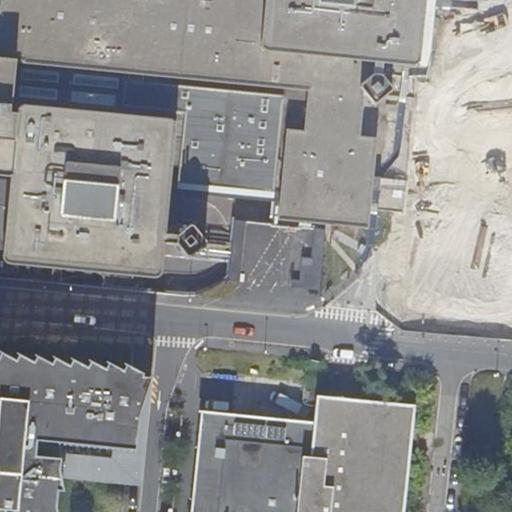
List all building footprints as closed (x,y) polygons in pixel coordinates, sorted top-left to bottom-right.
[(0,0),(0,172),(14,174),(21,103),(181,118),(173,190),(281,200),(279,217),(328,222),(369,225),(371,209),(378,136),(362,133),(369,59),(418,63),(419,64),(424,0),(0,0)] [(385,60),(369,59),(366,88),(376,103),(395,87),(384,71),(385,60)] [(21,103),(14,174),(5,261),(164,277),(168,242),(169,234),(173,190),(181,118),(21,103)] [(237,215),(230,278),(278,283),(285,221),(237,215)] [(180,236),(169,234),(168,242),(179,243),(191,258),(210,243),(195,224),(180,236)] [(290,289),(321,292),(327,230),(315,229),(311,259),(302,258),(300,280),(291,280),(290,289)] [(0,511),(53,511),(57,476),(61,443),(80,445),(135,450),(136,428),(151,376),(153,374),(39,362),(0,358),(0,511)] [(141,485),(153,374),(151,376),(136,428),(135,450),(80,445),(61,443),(57,476),(141,485)] [(393,511),(401,443),(404,414),(314,404),(312,421),(285,418),(202,410),(191,511),(393,511)]
